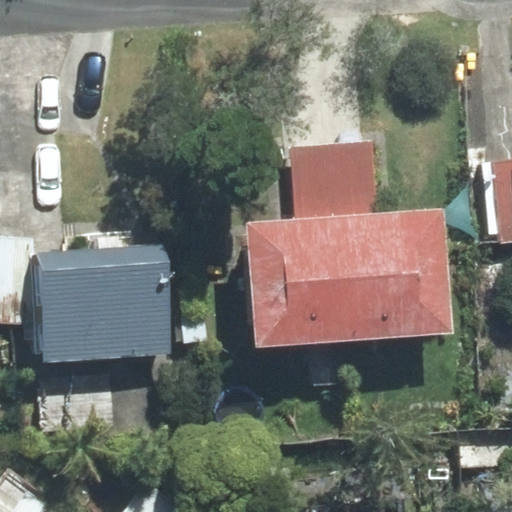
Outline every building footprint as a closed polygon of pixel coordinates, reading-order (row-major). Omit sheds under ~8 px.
[(284,229),(314,227),(367,223),(362,146),(278,152),(284,229)] [(511,244),(511,198),(508,166),(481,169),(490,247),(511,244)] [(424,340),(415,220),(367,223),(314,227),(323,347),(424,340)] [(226,355),(323,347),(314,227),(284,229),(217,235),(226,355)] [(23,245),(0,243),(0,327),(29,329),(24,259),(23,245)] [(142,251),(24,259),(29,329),(32,367),(150,358),(142,251)] [(165,511),(133,490),(117,511),(24,511),(9,501),(1,511),(165,511)]
